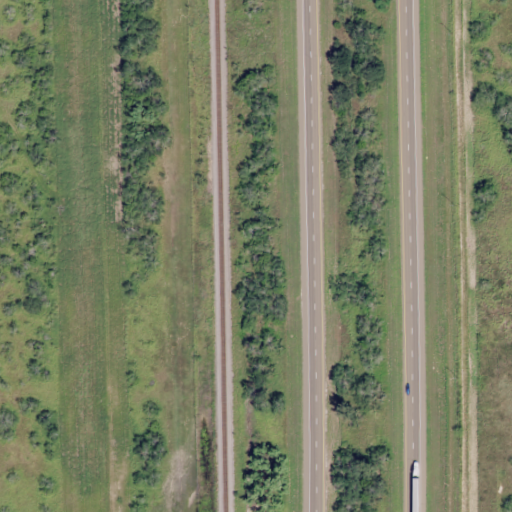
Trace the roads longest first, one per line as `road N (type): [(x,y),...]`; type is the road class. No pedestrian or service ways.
road 1 (trunk): [(309,0),(315,511)]
road 2 (trunk): [(417,511),(412,0)]
